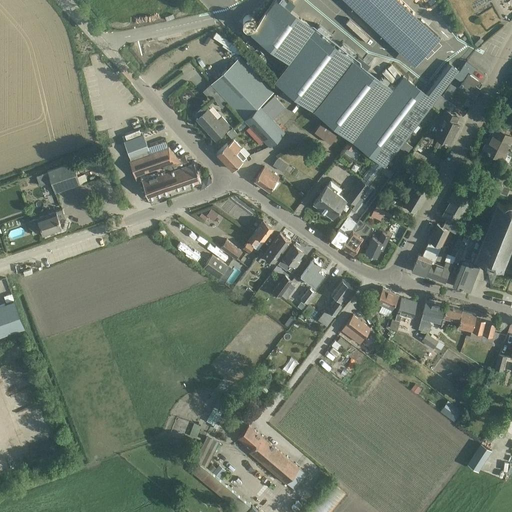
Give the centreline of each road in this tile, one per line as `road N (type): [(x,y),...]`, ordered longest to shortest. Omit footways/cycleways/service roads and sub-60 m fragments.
road 1 (unclassified): [(391,279),(511,40)]
road 2 (tertiary): [(235,182),(63,0)]
road 3 (tertiary): [(0,267),(235,182)]
road 4 (tertiary): [(391,279),(338,256),(235,182)]
road 5 (tertiary): [(511,315),(391,279)]
